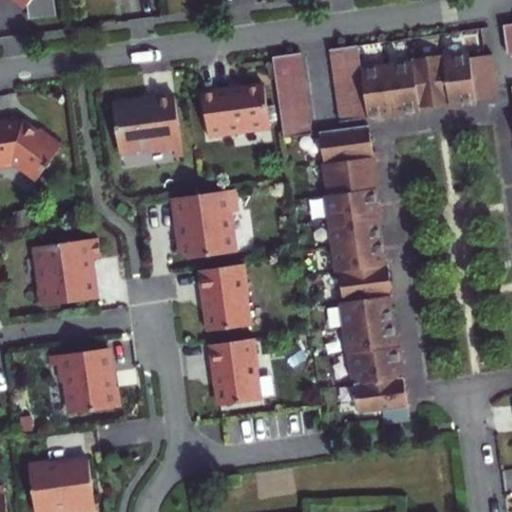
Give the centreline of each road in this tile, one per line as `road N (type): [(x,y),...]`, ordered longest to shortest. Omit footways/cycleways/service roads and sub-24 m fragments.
road 1 (residential): [(496,3),(0,71)]
road 2 (residential): [(19,334),(158,313),(179,465)]
road 3 (residential): [(179,465),(322,445)]
